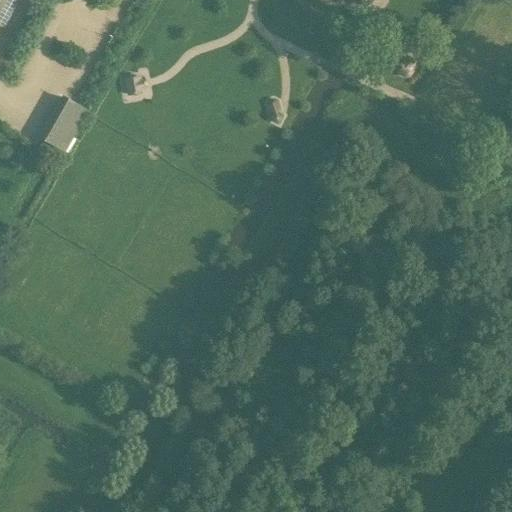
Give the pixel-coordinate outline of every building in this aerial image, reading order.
[(0,0),(0,31),(17,0),(0,0)] [(407,59),(397,76),(405,81),(416,64),(407,59)] [(125,77),(126,80),(125,80),(128,97),(141,94),(141,90),(146,89),(145,81),(139,82),(138,77),(129,79),(129,76),(125,77)] [(65,99),(40,143),(63,156),(88,113),(77,106),(65,99)] [(281,109),(279,102),(273,99),(268,100),(266,106),(268,115),(271,116),(270,120),(279,125),(284,116),(280,113),(281,109)]
